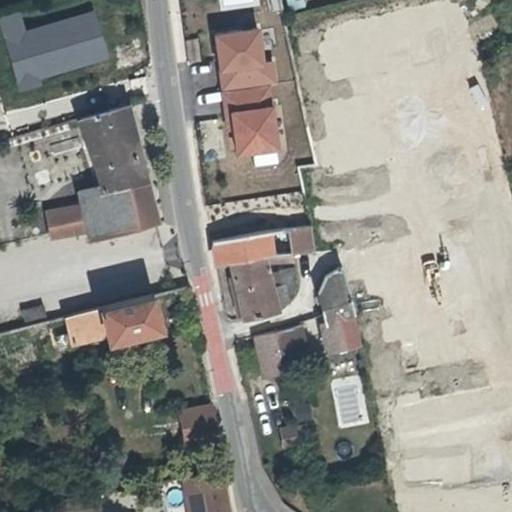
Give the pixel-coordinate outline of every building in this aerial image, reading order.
[(21,8),(0,13),(0,33),(15,93),(38,87),(35,75),(106,57),(93,7),(25,24),(21,8)] [(256,24),(211,31),(229,154),(274,147),(256,24)] [(72,191),(76,207),(82,229),(85,239),(153,222),(125,105),(77,119),(77,120),(95,184),(72,191)] [(55,160),(80,155),(77,135),(51,140),(55,160)] [(87,159),(28,172),(31,184),(90,171),(87,159)] [(401,187),(416,250),(449,242),(454,256),(511,239),(511,218),(508,202),(444,217),(434,179),(401,187)] [(48,237),(82,229),(76,207),(43,216),(48,237)] [(287,230),(292,253),(312,251),(312,248),(308,227),(287,230)] [(263,257),(259,235),(212,242),(215,262),(227,261),(263,257)] [(292,253),(263,257),(227,261),(238,317),(273,310),(285,298),(283,292),(295,289),(293,270),(279,272),(282,288),(271,291),(265,266),(292,261),(292,253)] [(337,264),(337,268),(344,296),(374,289),(365,257),(337,264)] [(322,319),(326,335),(351,330),(350,324),(344,296),(337,268),(323,274),(316,289),(322,315),(322,319)] [(97,305),(105,336),(106,342),(156,329),(148,293),(97,305)] [(22,307),(23,320),(44,318),(42,304),(22,307)] [(62,315),(66,333),(69,344),(105,336),(97,305),(62,315)] [(326,335),(322,319),(318,320),(323,346),(353,339),(351,333),(326,338),(326,335)] [(273,330),(276,344),(303,338),(300,322),(273,330)] [(251,336),(259,371),(266,376),(282,373),(281,367),(276,344),(273,330),(251,336)] [(351,330),(326,335),(326,338),(351,333),(351,330)] [(69,344),(66,333),(54,336),(57,346),(69,344)] [(308,361),(303,338),(276,344),(281,367),(308,361)] [(308,419),(308,403),(291,403),(291,419),(308,419)] [(208,404),(176,412),(183,442),(214,436),(208,404)] [(294,427),(276,431),(279,446),(297,442),(294,427)] [(185,508),(186,511),(228,511),(228,510),(222,511),(220,501),(226,500),(219,471),(187,477),(184,478),(189,507),(185,508)] [(228,510),(226,500),(220,501),(222,511),(228,510)]
